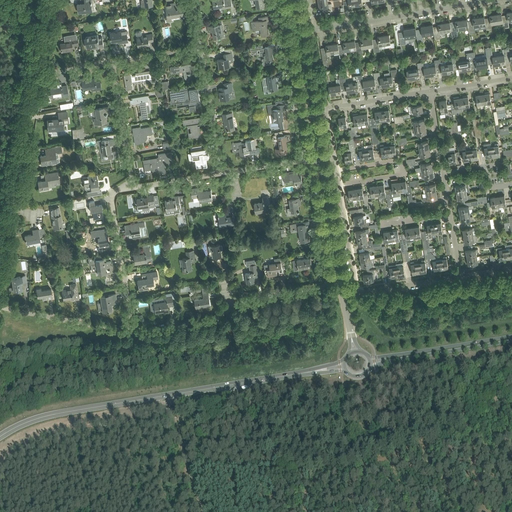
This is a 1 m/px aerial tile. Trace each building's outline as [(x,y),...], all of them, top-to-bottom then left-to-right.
[(84,0),(85,3),(77,4),(78,8),(78,11),(79,11),(79,13),(84,12),(93,11),(95,10),(94,6),(93,0),(84,0)] [(212,0),(214,8),(218,7),(218,9),(222,8),(232,6),(231,0),(230,0),(224,1),(224,0),(212,0)] [(329,4),(328,0),(325,0),(318,1),(319,8),(323,8),(323,12),(333,11),(332,3),(329,4)] [(172,3),(166,4),(168,17),(166,17),(167,22),(172,21),(171,17),(179,15),(180,18),(184,18),(184,16),(185,16),(183,5),(172,6),(172,3)] [(502,18),(503,22),(504,28),(508,27),(509,26),(508,21),(511,20),(511,11),(507,13),(507,15),(508,17),(502,18)] [(501,13),(490,15),(490,17),(490,20),(491,24),(503,22),(502,18),(502,15),(501,13)] [(253,19),(251,20),(251,22),(252,30),(260,29),(261,36),(264,35),(269,34),(268,24),(271,23),(269,16),(264,17),(258,18),(259,21),(253,22),(253,19)] [(468,24),(468,28),(469,34),(472,33),(471,31),(475,30),(481,29),(480,26),(485,25),(485,21),(485,18),(484,16),(472,18),(473,20),(473,23),(468,24)] [(452,37),(458,36),(457,30),(468,28),(468,24),(467,19),(455,21),(456,26),(451,27),(451,31),(452,37)] [(450,22),(438,24),(438,26),(439,29),(439,33),(440,32),(451,31),(451,27),(450,22)] [(212,25),(207,26),(208,32),(212,32),(213,39),(224,37),(223,32),(222,24),(219,24),(212,25)] [(433,25),(421,27),(421,29),(422,32),(422,35),(423,35),(434,33),(433,30),(433,25)] [(417,38),(416,32),(416,28),(404,30),(405,36),(399,37),(399,32),(398,32),(401,45),(406,44),(406,39),(408,39),(409,40),(409,41),(410,41),(410,42),(411,42),(412,42),(413,42),(413,41),(414,41),(414,40),(414,39),(415,39),(414,38),(417,38)] [(118,32),(110,33),(111,36),(112,41),(118,40),(119,43),(128,42),(127,37),(127,35),(127,34),(126,31),(126,30),(122,31),(118,32)] [(136,31),(135,32),(136,35),(137,36),(137,38),(138,42),(139,47),(149,45),(150,45),(149,43),(149,42),(154,42),(153,38),(153,34),(147,35),(147,36),(142,37),(141,37),(141,36),(142,34),(142,31),(140,30),(136,31)] [(65,43),(60,44),(62,52),(72,50),(72,46),(78,45),(77,38),(74,39),(73,35),(67,36),(64,36),(65,43)] [(86,38),(85,38),(86,48),(92,47),(95,47),(96,48),(104,47),(102,37),(99,38),(98,35),(86,37),(86,38)] [(373,42),(373,46),(374,52),(380,51),(380,49),(379,45),(386,44),(391,43),(389,35),(377,37),(378,39),(378,42),(373,42)] [(357,55),(363,54),(362,48),(373,46),(373,42),(372,37),(360,39),(361,44),(356,45),(356,49),(357,55)] [(340,58),(346,57),(345,51),(356,49),(356,45),(355,40),(343,42),(344,47),(339,48),(338,48),(339,52),(339,54),(340,58)] [(321,48),(323,61),(328,60),(328,54),(334,53),(334,55),(339,54),(339,52),(338,48),(339,48),(338,43),(326,45),(327,50),(321,51),(321,48)] [(262,45),(250,48),(251,55),(258,54),(257,50),(259,50),(260,53),(260,55),(264,55),(265,59),(262,59),(263,66),(270,64),(270,60),(274,60),(272,52),(276,51),(275,45),(270,46),(265,47),(265,48),(263,48),(262,45)] [(475,59),(476,63),(476,67),(477,68),(489,66),(488,64),(490,63),(493,63),(492,57),(493,57),(492,51),(491,51),(491,47),(485,48),(486,52),(487,58),(480,59),(475,59)] [(225,58),(217,60),(218,60),(219,68),(218,68),(223,68),(229,67),(228,63),(233,62),(232,52),(229,53),(224,53),(225,58)] [(458,62),(459,65),(459,66),(459,69),(459,71),(471,69),(471,68),(471,64),(473,64),(474,68),(476,67),(476,63),(475,59),(475,56),(475,54),(474,54),(474,52),(471,52),(471,54),(467,55),(468,60),(467,61),(458,62)] [(493,57),(492,57),(493,63),(494,65),(506,63),(505,58),(504,55),(493,57)] [(459,66),(458,62),(457,56),(451,57),(452,63),(446,64),(446,61),(441,62),(441,65),(442,69),(442,74),(454,72),(453,67),(459,66)] [(418,69),(406,70),(408,79),(420,77),(419,75),(419,72),(424,71),(424,68),(423,62),(417,63),(418,69)] [(170,67),(171,72),(171,74),(177,73),(182,72),(183,72),(186,71),(190,71),(191,74),(190,74),(186,74),(184,75),(185,79),(191,78),(196,77),(194,65),(191,66),(191,64),(182,65),(176,66),(170,67)] [(424,68),(424,71),(425,75),(425,77),(437,75),(437,73),(436,70),(436,66),(435,66),(424,68)] [(399,82),(396,69),(391,70),(391,76),(390,76),(389,72),(384,73),(385,77),(380,78),(381,82),(381,87),(393,85),(392,79),(398,78),(398,82),(399,82)] [(131,73),(124,75),(126,90),(131,89),(133,89),(132,82),(136,81),(143,80),(144,80),(146,79),(146,81),(147,83),(152,83),(156,82),(154,73),(151,74),(151,71),(150,72),(144,73),(136,74),(134,74),(134,73),(131,73)] [(364,89),(376,87),(375,83),(381,82),(380,78),(379,72),(373,73),(374,79),(363,80),(364,84),(363,85),(364,89)] [(273,77),(262,78),(264,86),(269,85),(270,90),(273,89),(278,89),(277,84),(277,80),(278,80),(281,80),(280,75),(274,76),(273,76),(273,77)] [(333,86),(328,86),(330,95),(342,93),(341,91),(341,88),(346,87),(346,83),(345,77),(339,78),(339,79),(336,80),(337,85),(333,86)] [(346,83),(346,87),(347,90),(347,92),(359,90),(358,85),(363,85),(364,84),(363,80),(362,77),(353,79),(354,82),(346,83)] [(88,78),(77,79),(78,84),(78,86),(82,85),(83,89),(91,87),(91,91),(96,90),(101,89),(100,82),(95,82),(95,79),(88,80),(88,78)] [(168,81),(162,82),(163,89),(170,88),(168,81)] [(56,86),(50,88),(51,96),(56,96),(63,95),(63,96),(68,95),(67,90),(67,88),(66,88),(66,85),(62,86),(61,82),(56,83),(56,86)] [(224,88),(219,89),(221,100),(225,99),(229,99),(228,91),(232,90),(231,83),(229,83),(224,84),(224,88)] [(180,88),(169,90),(171,100),(170,100),(171,104),(183,102),(183,104),(189,103),(189,106),(190,107),(195,106),(195,108),(196,108),(201,107),(198,88),(195,88),(188,89),(180,91),(180,88)] [(485,94),(483,94),(484,101),(484,102),(484,104),(488,103),(488,105),(492,105),(491,103),(491,100),(491,98),(490,93),(489,92),(485,93),(485,94)] [(484,104),(483,94),(476,95),(477,107),(481,107),(480,105),(484,104)] [(470,108),(469,101),(468,95),(463,96),(463,97),(461,98),(463,107),(466,107),(466,109),(470,108)] [(132,99),(131,100),(131,102),(132,102),(132,104),(139,103),(140,103),(140,105),(142,115),(140,116),(140,115),(139,115),(140,119),(148,118),(148,116),(148,112),(150,112),(149,105),(146,105),(146,101),(148,101),(147,96),(136,97),(131,98),(132,99)] [(451,107),(452,109),(452,114),(456,113),(456,112),(459,112),(463,111),(463,107),(461,98),(459,98),(459,97),(454,98),(454,99),(455,103),(455,106),(451,107)] [(272,104),(267,105),(268,105),(269,115),(273,114),(275,121),(282,120),(283,120),(282,114),(282,110),(286,110),(285,104),(284,104),(283,101),(283,100),(275,102),(276,104),(272,104)] [(439,101),(441,111),(441,114),(445,113),(445,115),(449,115),(448,112),(448,110),(447,104),(446,100),(442,101),(439,101)] [(412,106),(408,107),(409,114),(411,113),(411,114),(423,112),(423,111),(422,105),(422,104),(412,106)] [(97,118),(94,119),(95,124),(97,123),(97,124),(102,123),(102,126),(107,125),(109,125),(108,122),(107,122),(106,115),(108,114),(107,114),(109,113),(108,107),(104,107),(103,108),(96,109),(97,115),(97,118)] [(391,122),(390,114),(389,109),(389,110),(382,111),(383,121),(387,120),(387,122),(391,122)] [(383,121),(382,111),(375,112),(377,124),(380,124),(380,121),(383,121)] [(58,119),(47,120),(48,129),(53,129),(59,129),(59,128),(64,128),(64,124),(69,124),(69,119),(67,119),(67,112),(63,113),(58,113),(59,118),(58,118),(58,119)] [(228,113),(223,114),(225,130),(227,129),(228,130),(229,130),(229,129),(234,128),(232,113),(228,113)] [(367,113),(360,114),(362,124),(365,123),(366,125),(366,126),(369,125),(368,119),(368,118),(367,113)] [(355,126),(351,127),(351,129),(353,139),(356,138),(355,134),(356,134),(356,130),(358,127),(358,125),(362,124),(360,114),(358,115),(358,114),(353,114),(353,115),(355,126)] [(346,121),(345,116),(345,117),(339,118),(338,118),(340,128),(340,127),(344,127),(344,129),(348,129),(346,121)] [(197,118),(183,120),(184,126),(188,126),(188,127),(190,127),(191,132),(189,132),(190,138),(196,137),(201,136),(199,125),(204,125),(202,117),(197,118)] [(420,120),(412,121),(413,124),(415,124),(416,128),(425,126),(424,119),(425,119),(420,120)] [(452,128),(445,129),(446,133),(452,132),(455,131),(454,123),(451,123),(452,128)] [(416,128),(414,128),(414,132),(415,135),(417,135),(420,134),(421,134),(422,134),(427,133),(428,133),(427,128),(426,129),(425,126),(416,128)] [(138,128),(133,128),(135,144),(140,143),(143,143),(143,142),(144,142),(145,142),(145,141),(146,140),(147,139),(147,138),(147,137),(147,135),(150,135),(150,134),(153,134),(152,127),(141,128),(141,127),(138,128)] [(280,148),(275,149),(276,156),(284,154),(283,149),(287,148),(286,141),(291,140),(290,135),(285,135),(284,136),(278,137),(279,141),(280,148)] [(106,139),(97,141),(98,145),(100,145),(101,153),(107,152),(108,159),(118,157),(117,150),(112,151),(111,145),(116,144),(115,138),(110,139),(106,139)] [(241,141),(237,142),(238,149),(238,151),(239,151),(240,157),(245,156),(245,155),(245,153),(246,153),(246,155),(250,154),(256,153),(255,148),(254,140),(251,140),(246,141),(246,142),(241,143),(241,141)] [(429,148),(428,141),(416,143),(417,146),(419,146),(420,149),(429,148)] [(396,155),(396,150),(395,143),(391,143),(391,146),(388,146),(389,156),(396,154),(396,155)] [(491,143),(484,144),(485,153),(486,158),(486,157),(493,156),(491,146),(491,143)] [(500,155),(499,150),(498,143),(495,144),(495,146),(491,146),(493,156),(500,155)] [(344,153),(346,163),(353,162),(352,156),(352,154),(355,154),(356,154),(354,147),(354,144),(350,144),(351,150),(348,150),(348,153),(344,153)] [(45,155),(40,156),(42,165),(47,164),(56,162),(55,154),(58,153),(62,153),(61,146),(60,146),(59,145),(56,145),(55,146),(56,147),(54,148),(50,148),(45,149),(47,149),(48,154),(46,155),(45,155)] [(384,147),(383,145),(380,145),(381,152),(382,157),(389,156),(388,146),(384,147)] [(375,158),(374,153),(373,146),(369,147),(370,149),(366,150),(368,159),(374,158),(375,158)] [(478,159),(477,154),(476,147),(473,147),(473,149),(470,150),(471,160),(478,158),(478,159)] [(207,148),(191,150),(193,160),(195,160),(197,168),(202,167),(203,168),(204,168),(204,167),(207,167),(206,161),(206,158),(209,158),(208,152),(207,148)] [(362,150),(362,148),(358,149),(360,156),(360,161),(361,161),(361,160),(368,159),(366,150),(362,150)] [(430,155),(429,148),(420,149),(420,153),(418,154),(418,157),(431,155),(430,155)] [(466,150),(465,148),(462,149),(464,161),(471,160),(470,150),(466,150)] [(457,162),(456,157),(455,150),(447,151),(449,163),(450,163),(456,162),(457,162)] [(149,163),(144,164),(145,172),(146,172),(146,170),(145,169),(152,168),(152,169),(153,171),(156,170),(157,170),(157,169),(160,168),(161,171),(161,174),(161,175),(168,173),(167,163),(173,162),(172,152),(165,153),(158,154),(159,158),(157,158),(151,159),(151,162),(149,163)] [(433,170),(431,163),(432,163),(432,162),(427,163),(420,164),(420,168),(423,168),(423,171),(433,170)] [(434,176),(433,170),(423,171),(424,175),(421,175),(422,178),(429,177),(434,177),(434,176)] [(47,180),(38,181),(39,189),(48,188),(54,186),(54,185),(60,184),(58,172),(53,173),(49,174),(45,175),(46,175),(47,180)] [(289,173),(283,174),(285,185),(285,186),(295,185),(295,184),(302,183),(301,174),(298,174),(298,172),(289,173)] [(88,177),(83,178),(84,186),(85,186),(90,185),(91,189),(91,190),(94,190),(99,189),(97,176),(92,177),(92,175),(88,176),(88,177)] [(401,181),(399,182),(400,191),(404,191),(404,193),(407,192),(408,195),(407,195),(408,203),(413,202),(412,200),(413,200),(411,190),(411,188),(407,188),(406,185),(406,183),(406,180),(405,180),(405,181),(401,181)] [(460,185),(455,186),(456,186),(457,193),(467,191),(470,191),(468,183),(467,184),(466,180),(462,181),(460,181),(461,185),(460,185)] [(393,192),(389,193),(391,207),(395,206),(394,201),(394,200),(393,197),(400,196),(401,195),(400,191),(399,182),(392,183),(391,183),(392,186),(392,188),(393,192)] [(379,185),(377,185),(378,195),(379,198),(386,197),(386,199),(387,198),(388,202),(388,207),(391,207),(390,198),(390,197),(389,193),(389,192),(385,193),(385,190),(384,184),(384,183),(379,184),(379,185)] [(436,191),(435,184),(423,186),(424,190),(426,189),(427,193),(436,191)] [(378,195),(377,185),(370,186),(370,191),(372,198),(375,198),(374,196),(378,195)] [(362,188),(355,189),(357,198),(360,198),(361,200),(364,200),(365,205),(369,205),(368,201),(367,195),(363,195),(363,193),(363,192),(362,187),(362,188)] [(198,188),(191,189),(192,194),(192,198),(199,197),(200,201),(207,200),(212,199),(212,200),(216,199),(215,194),(212,195),(211,194),(211,190),(203,192),(199,192),(198,188)] [(348,190),(349,195),(349,197),(350,202),(353,201),(355,203),(357,202),(357,198),(355,189),(348,190)] [(425,197),(423,198),(423,201),(425,200),(438,198),(437,198),(436,191),(427,193),(428,197),(425,197)] [(467,195),(467,191),(457,193),(458,200),(457,200),(470,198),(469,195),(467,195)] [(137,200),(136,200),(137,204),(138,204),(139,207),(143,207),(143,211),(149,210),(149,207),(155,207),(154,203),(155,203),(154,200),(153,195),(147,196),(147,197),(144,198),(137,199),(137,200)] [(500,196),(497,196),(499,206),(499,208),(499,209),(503,209),(503,208),(506,207),(506,205),(506,202),(505,201),(504,195),(500,196)] [(170,200),(165,201),(166,206),(166,210),(171,210),(175,209),(175,212),(180,212),(179,208),(181,208),(180,206),(180,203),(179,201),(179,196),(171,197),(172,198),(172,200),(170,200)] [(263,202),(255,204),(255,209),(256,212),(267,210),(267,209),(271,208),(269,201),(269,196),(263,197),(263,202)] [(490,197),(491,203),(491,205),(492,209),(496,209),(499,208),(499,206),(497,196),(491,198),(490,197)] [(291,208),(287,208),(288,215),(295,213),(295,211),(300,211),(299,210),(298,205),(298,203),(301,202),(300,197),(295,198),(289,199),(291,208)] [(88,201),(87,202),(88,205),(89,205),(89,206),(89,207),(90,212),(91,211),(93,211),(94,217),(89,218),(90,223),(95,222),(94,219),(103,217),(101,210),(102,209),(101,204),(101,205),(95,206),(94,200),(89,201),(88,201)] [(464,207),(459,207),(459,208),(460,215),(470,213),(469,209),(471,209),(472,209),(472,205),(471,205),(464,207)] [(55,208),(50,209),(53,228),(58,227),(62,226),(60,215),(59,215),(58,208),(55,208)] [(226,212),(218,213),(219,218),(220,226),(234,223),(233,221),(233,216),(232,216),(232,217),(227,218),(226,212)] [(471,217),(470,213),(460,215),(461,221),(461,222),(473,220),(473,216),(471,217)] [(161,215),(153,217),(153,218),(153,222),(157,221),(158,221),(158,224),(162,223),(161,215)] [(358,216),(353,217),(354,217),(355,224),(354,224),(360,223),(362,223),(362,227),(369,225),(368,222),(369,221),(369,218),(366,219),(364,219),(363,215),(364,215),(358,216)] [(302,222),(290,224),(291,228),(291,229),(293,229),(294,229),(295,229),(296,229),(298,228),(299,228),(299,229),(299,232),(300,233),(300,237),(301,239),(303,239),(304,239),(305,241),(309,240),(308,232),(308,229),(310,228),(309,221),(302,222)] [(135,223),(125,225),(125,227),(126,233),(128,233),(129,238),(133,237),(138,236),(141,236),(140,228),(143,228),(145,227),(145,222),(139,223),(135,223)] [(443,235),(441,222),(441,223),(434,224),(435,234),(439,233),(440,235),(443,235)] [(435,234),(434,224),(427,225),(428,232),(429,237),(425,237),(425,238),(426,245),(427,249),(430,248),(428,239),(429,239),(429,238),(432,238),(431,234),(435,234)] [(419,226),(412,227),(414,237),(414,239),(418,239),(421,238),(422,238),(425,238),(425,237),(424,232),(422,233),(421,231),(420,231),(420,230),(419,226)] [(414,237),(412,227),(405,229),(405,228),(407,240),(410,240),(410,238),(414,237)] [(468,228),(462,229),(463,229),(464,236),(474,235),(473,231),(475,230),(474,227),(469,228),(468,228)] [(33,234),(25,236),(26,243),(31,242),(40,241),(39,234),(38,229),(32,230),(33,234)] [(356,232),(355,232),(356,237),(357,236),(357,239),(367,237),(366,233),(368,233),(369,233),(369,229),(365,229),(366,230),(363,230),(361,231),(356,232)] [(99,231),(91,232),(91,236),(98,235),(99,235),(100,237),(99,237),(98,237),(98,238),(99,246),(103,245),(108,244),(106,230),(101,230),(99,231)] [(399,242),(398,234),(397,230),(390,231),(392,241),(396,240),(396,242),(399,242)] [(392,241),(390,231),(384,232),(383,232),(384,237),(385,244),(388,243),(388,241),(392,241)] [(474,235),(464,236),(465,243),(470,242),(472,242),(477,241),(476,238),(476,234),(474,235)] [(367,237),(357,239),(358,245),(358,246),(363,245),(370,244),(373,243),(372,240),(369,241),(367,241),(367,237)] [(143,254),(133,255),(135,263),(140,262),(147,261),(146,258),(150,257),(149,247),(148,247),(148,244),(142,245),(143,248),(142,248),(143,254)] [(213,254),(210,254),(211,257),(214,257),(221,256),(221,253),(222,252),(221,249),(224,249),(223,244),(212,246),(213,252),(213,254)] [(498,248),(496,248),(497,255),(500,254),(500,255),(500,260),(501,260),(501,259),(508,258),(506,248),(502,249),(502,247),(498,248)] [(430,252),(430,248),(427,249),(428,257),(429,264),(433,264),(434,271),(434,270),(441,269),(440,260),(436,261),(435,257),(431,252),(430,252)] [(477,256),(477,252),(478,252),(478,249),(466,251),(465,251),(466,256),(467,256),(467,258),(477,256)] [(182,259),(180,260),(181,267),(183,267),(184,267),(184,270),(186,270),(187,270),(192,269),(190,262),(195,261),(193,251),(188,252),(187,252),(188,258),(182,259)] [(364,252),(359,253),(359,254),(360,254),(361,260),(370,259),(370,255),(372,255),(371,251),(364,252)] [(44,257),(37,258),(38,262),(49,260),(48,253),(43,254),(44,257)] [(103,256),(88,258),(89,265),(96,264),(97,275),(106,273),(106,272),(105,268),(109,267),(110,271),(110,273),(112,272),(111,261),(106,262),(104,262),(103,256)] [(448,268),(447,256),(443,257),(444,259),(440,260),(441,269),(448,268)] [(478,260),(477,256),(467,258),(468,265),(480,263),(480,260),(478,260)] [(269,264),(264,265),(265,272),(267,271),(267,272),(268,276),(277,275),(276,270),(279,270),(279,272),(283,272),(282,267),(281,262),(284,262),(283,257),(274,259),(275,263),(269,264)] [(297,260),(293,261),(295,269),(297,268),(298,268),(298,270),(309,268),(308,265),(312,265),(311,258),(309,258),(306,259),(304,259),(297,260)] [(370,259),(361,260),(362,267),(362,268),(367,267),(369,266),(374,266),(373,262),(374,262),(374,258),(370,259)] [(250,273),(245,273),(247,283),(255,282),(257,281),(256,278),(258,278),(257,271),(256,264),(255,265),(255,261),(251,261),(251,260),(246,261),(247,266),(249,266),(250,269),(250,273)] [(427,272),(426,267),(425,260),(421,261),(422,263),(418,263),(420,273),(426,272),(427,272)] [(414,262),(411,262),(411,267),(412,269),(413,275),(418,274),(418,273),(420,273),(418,263),(414,264),(414,262)] [(403,263),(396,264),(396,265),(396,267),(398,276),(405,275),(405,276),(404,271),(403,263)] [(392,265),(389,266),(389,268),(390,271),(390,272),(390,273),(391,278),(391,279),(396,278),(396,277),(398,276),(396,267),(396,265),(392,265)] [(375,280),(375,269),(368,271),(368,274),(363,275),(364,282),(375,280)] [(142,279),(137,280),(139,290),(143,289),(143,290),(148,289),(149,289),(148,285),(153,285),(153,280),(152,277),(157,276),(156,272),(152,273),(147,274),(147,278),(142,279)] [(25,276),(12,278),(14,291),(22,290),(21,283),(26,282),(25,276)] [(71,289),(62,290),(63,295),(62,295),(63,297),(63,299),(70,298),(71,300),(74,300),(78,299),(78,294),(76,284),(71,285),(71,289)] [(203,298),(194,299),(196,308),(211,305),(209,293),(207,284),(201,285),(203,294),(203,295),(203,298)] [(36,291),(35,291),(36,294),(37,294),(37,298),(42,297),(42,300),(52,298),(52,294),(51,288),(41,290),(41,288),(36,289),(36,291)] [(116,294),(100,296),(101,302),(102,311),(103,312),(112,310),(111,304),(117,303),(117,302),(116,303),(116,300),(117,300),(116,294)] [(164,298),(149,300),(149,301),(150,301),(152,311),(151,312),(155,311),(155,312),(164,311),(164,312),(168,312),(167,307),(167,305),(172,304),(173,305),(171,297),(165,298),(164,298)]
